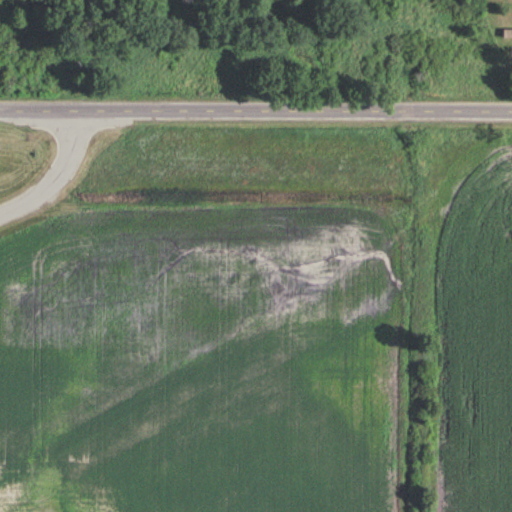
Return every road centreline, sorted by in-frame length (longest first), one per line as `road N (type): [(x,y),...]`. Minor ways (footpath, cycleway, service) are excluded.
road 1 (tertiary): [(0,112),(511,111)]
road 2 (residential): [(73,111),(58,173),(33,200),(0,211)]
